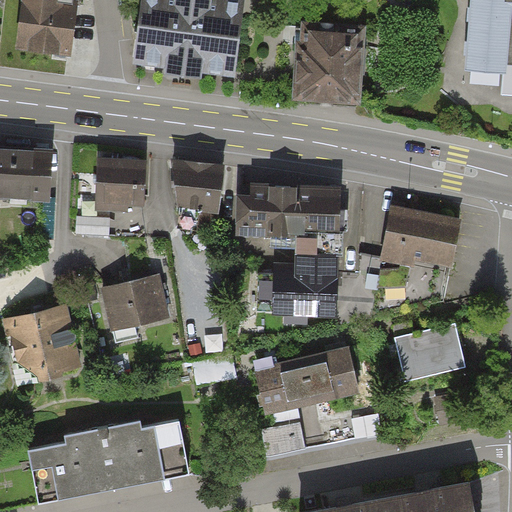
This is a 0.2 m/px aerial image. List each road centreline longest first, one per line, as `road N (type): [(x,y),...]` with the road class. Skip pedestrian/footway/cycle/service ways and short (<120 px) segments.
road 1 (secondary): [(105,113),(330,145),(511,184)]
road 2 (residential): [(511,436),(142,511)]
